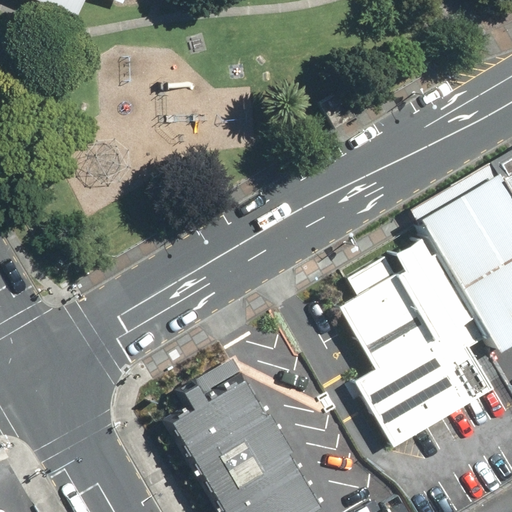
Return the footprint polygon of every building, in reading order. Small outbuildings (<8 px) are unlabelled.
[(21,0),(62,16),(68,0),(21,0)] [(511,163),(483,180),(511,232),(511,163)] [(511,232),(483,180),(479,173),(401,216),(476,351),(511,330),(511,232)] [(483,388),(404,248),(320,295),(362,371),(343,381),(379,446),(483,388)] [(234,371),(146,420),(197,511),(298,511),(309,506),(234,371)] [(399,511),(388,494),(369,506),(373,511),(371,511),(399,511)]
